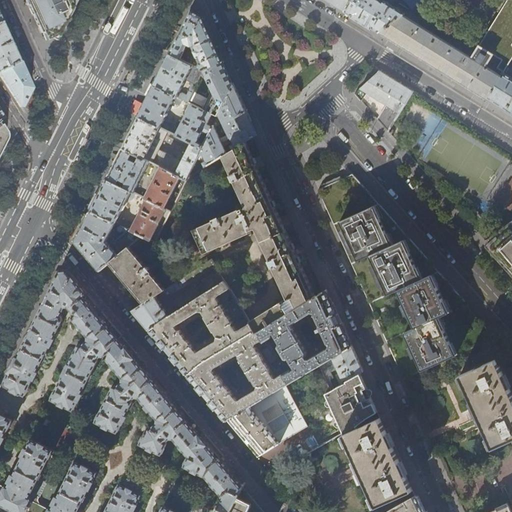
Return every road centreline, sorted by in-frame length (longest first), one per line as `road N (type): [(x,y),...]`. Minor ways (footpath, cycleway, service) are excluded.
road 1 (residential): [(267,125),(444,511)]
road 2 (residential): [(285,511),(31,209)]
road 3 (residential): [(319,97),(511,313)]
road 4 (residential): [(511,134),(366,45)]
road 5 (primary): [(71,131),(136,0)]
road 6 (residential): [(71,131),(10,0)]
road 7 (residential): [(213,0),(267,125)]
